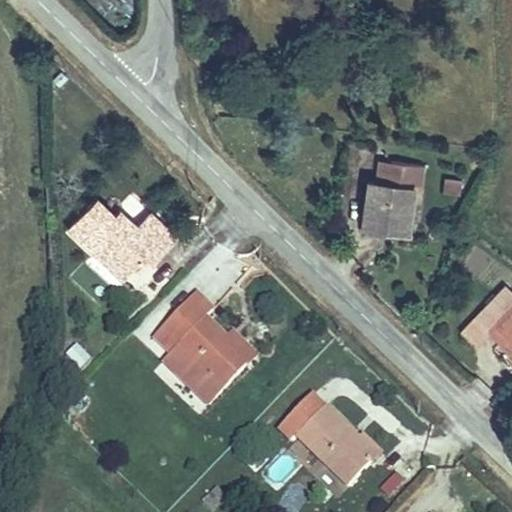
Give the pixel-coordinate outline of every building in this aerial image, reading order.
[(382,152),(378,176),(392,178),(395,154),(382,152)] [(372,175),(367,211),(393,215),(392,224),(406,226),(412,182),(422,184),(426,159),(395,154),(392,178),(378,176),(372,175)] [(460,192),(463,175),(448,172),(445,188),(460,192)] [(118,216),(97,196),(67,228),(88,247),(97,239),(130,269),(156,240),(164,248),(178,236),(149,206),(137,217),(128,206),(118,216)] [(393,215),(367,211),(365,225),(391,228),(392,224),(393,215)] [(97,239),(88,247),(121,278),(130,269),(97,239)] [(511,284),(503,276),(463,320),(478,337),(494,321),(511,337),(511,284)] [(206,404),(241,367),(222,349),(228,342),(198,314),(206,306),(191,292),(150,335),(165,349),(157,357),(206,404)] [(254,353),(235,335),(228,342),(222,349),(241,367),(254,353)] [(311,388),(271,427),(287,442),(295,434),(351,485),(373,460),(351,439),(347,435),(353,428),(311,388)] [(364,428),(351,439),(373,460),(385,448),(364,428)]
